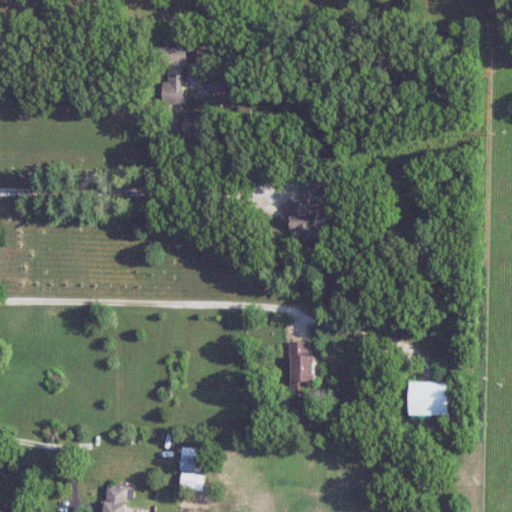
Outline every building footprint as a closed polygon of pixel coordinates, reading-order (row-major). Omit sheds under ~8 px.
[(165,104),(188,104),(189,46),(163,45),(163,65),(166,65),(165,104)] [(185,139),(216,139),(216,111),(185,111),(185,139)] [(319,179),(301,179),(301,199),(319,199),(319,179)] [(323,205),(288,205),(288,237),(323,237),(323,205)] [(317,357),(309,357),(309,342),(292,342),(292,396),(317,396),(317,357)] [(454,384),(413,384),(413,416),(454,416),(454,384)] [(207,471),(207,458),(182,457),(182,470),(207,471)] [(128,511),(132,489),(108,486),(104,511),(128,511)]
